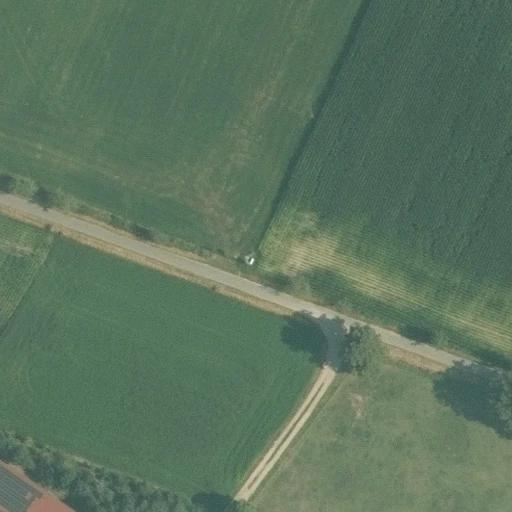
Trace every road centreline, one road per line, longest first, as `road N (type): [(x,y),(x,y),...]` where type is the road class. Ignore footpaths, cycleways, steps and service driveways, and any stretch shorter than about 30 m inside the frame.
road 1 (unclassified): [(0,195),(511,379)]
road 2 (track): [(359,324),(228,511)]
